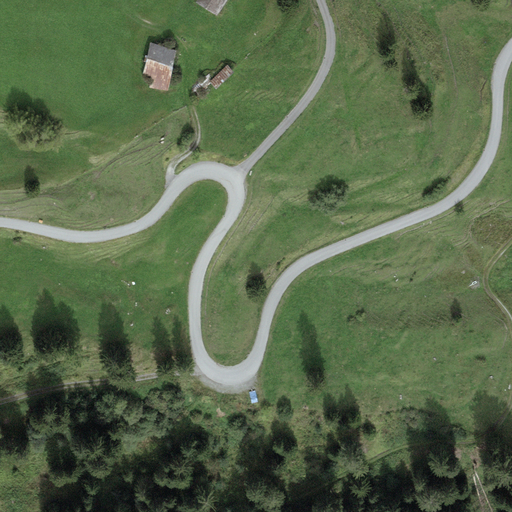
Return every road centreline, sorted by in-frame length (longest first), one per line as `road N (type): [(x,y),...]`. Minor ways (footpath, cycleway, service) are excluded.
road 1 (residential): [(511,45),(499,70),(489,154),(474,178),(435,210),(301,262),(278,282),(257,356),(242,373),(223,376),(194,345),(196,274),(235,192),(216,170),(184,177),(149,219),(120,232),(76,235),(0,222)]
road 2 (track): [(297,511),(379,456),(416,443),(480,438),(511,399)]
road 3 (track): [(0,401),(206,366)]
road 4 (track): [(175,186),(168,172),(190,147),(196,125),(183,76)]
